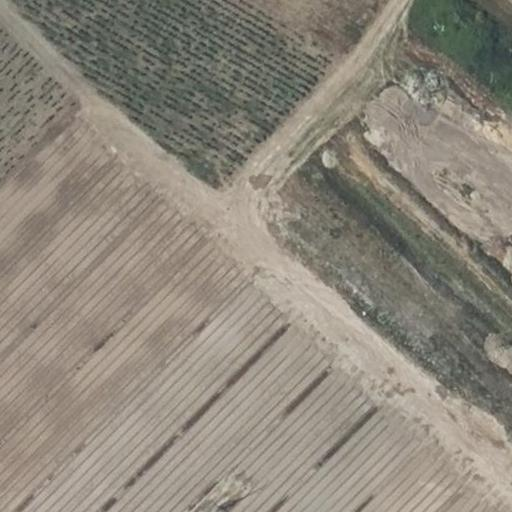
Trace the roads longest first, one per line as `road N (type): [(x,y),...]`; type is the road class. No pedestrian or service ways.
road 1 (track): [(0,11),(219,212),(511,505)]
road 2 (track): [(406,0),(219,212)]
